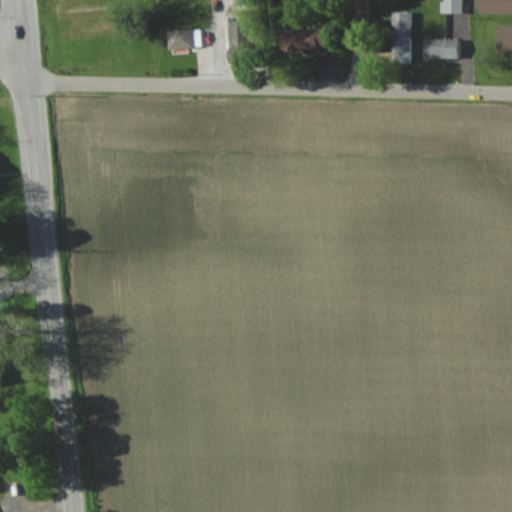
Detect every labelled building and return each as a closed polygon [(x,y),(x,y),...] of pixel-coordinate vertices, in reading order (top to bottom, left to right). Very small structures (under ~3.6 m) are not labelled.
[(416,11),(396,11),(396,58),(416,58),(416,11)] [(502,54),(511,53),(511,24),(502,25),(502,54)] [(337,48),(337,26),(290,26),(290,49),(337,48)] [(174,49),(206,48),(206,29),(174,30),(174,49)] [(466,39),(430,39),(430,58),(466,58),(466,39)]
